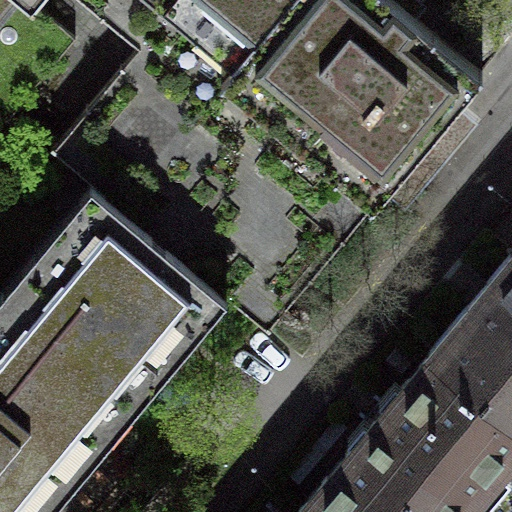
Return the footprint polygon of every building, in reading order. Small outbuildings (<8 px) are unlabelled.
[(0,0),(0,22),(18,0),(0,0)] [(282,0),(243,48),(185,0),(81,0),(135,45),(50,147),(105,193),(213,283),(269,330),(386,189),(385,189),(482,71),(417,16),(414,19),(390,0),(282,0)] [(185,0),(243,48),(282,0),(185,0)] [(105,193),(0,318),(0,511),(21,511),(105,412),(213,283),(105,193)] [(511,253),(471,302),(429,353),(511,423),(511,253)] [(511,448),(511,423),(429,353),(364,431),(299,509),(302,511),(458,511),(475,493),(471,490),(494,462),(498,465),(511,448)]
